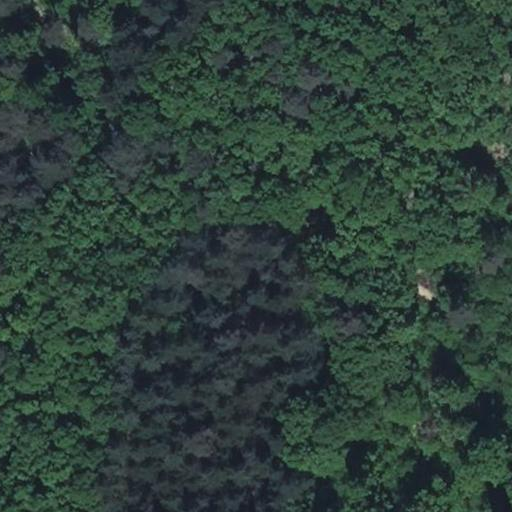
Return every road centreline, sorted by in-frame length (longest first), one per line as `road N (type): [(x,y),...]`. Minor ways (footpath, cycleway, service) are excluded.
road 1 (track): [(511,355),(470,314),(402,275),(157,194),(0,130)]
road 2 (track): [(511,69),(491,76),(402,275)]
